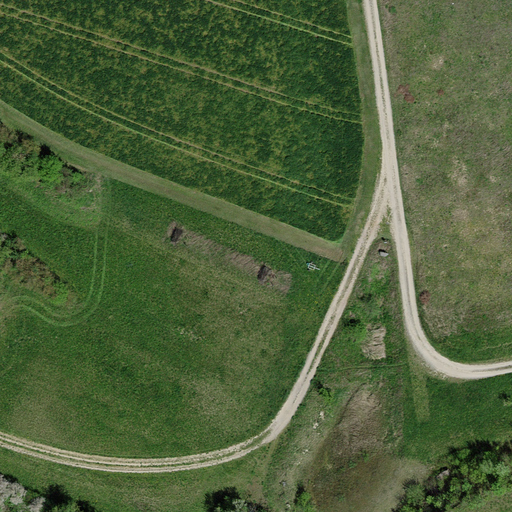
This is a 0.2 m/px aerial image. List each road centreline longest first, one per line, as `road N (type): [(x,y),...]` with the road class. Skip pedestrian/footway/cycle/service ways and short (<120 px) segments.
road 1 (track): [(166,511),(228,493),(274,459),(342,318),(391,176)]
road 2 (track): [(511,367),(476,375),(437,364),(412,333),(391,176)]
road 3 (track): [(391,176),(368,0)]
road 4 (track): [(0,461),(64,491),(139,511)]
